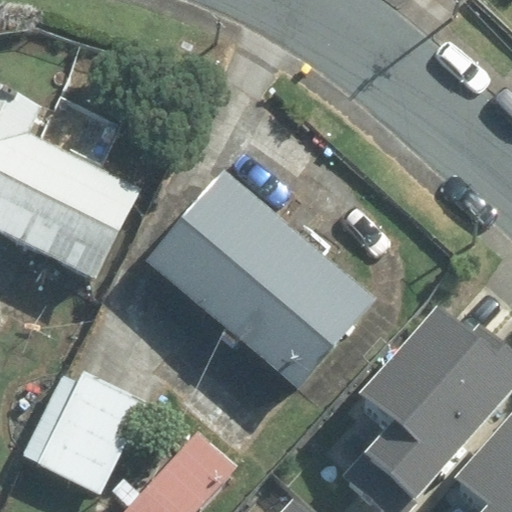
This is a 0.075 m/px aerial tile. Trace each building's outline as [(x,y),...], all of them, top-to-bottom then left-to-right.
[(0,94),(0,241),(95,288),(139,196),(24,141),(38,112),(0,94)] [(374,305),(221,176),(143,268),(296,397),(374,305)] [(469,352),(437,323),(359,409),(370,418),(332,460),(350,476),(341,486),(369,511),(420,511),(511,411),(511,371),(478,341),(469,352)] [(267,425),(202,372),(178,401),(242,455),(267,425)] [(142,409),(75,378),(31,470),(98,501),(142,409)] [(511,511),(511,430),(454,496),(473,511),(511,511)] [(200,511),(233,476),(194,441),(130,511),(200,511)]
